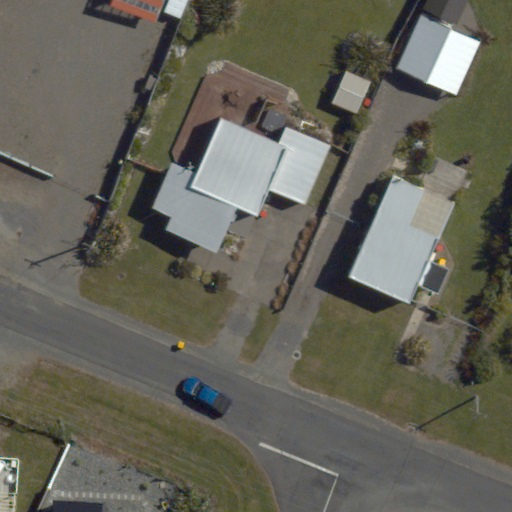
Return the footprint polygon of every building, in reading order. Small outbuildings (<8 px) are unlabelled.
[(220,0),(107,0),(97,21),(200,57),(220,0)] [(56,108),(0,75),(0,230),(1,231),(56,108)] [(336,193),(214,132),(124,311),(246,372),(336,193)] [(346,157),(333,191),(359,202),(373,167),(346,157)] [(446,306),(356,272),(339,340),(408,369),(446,306)]
